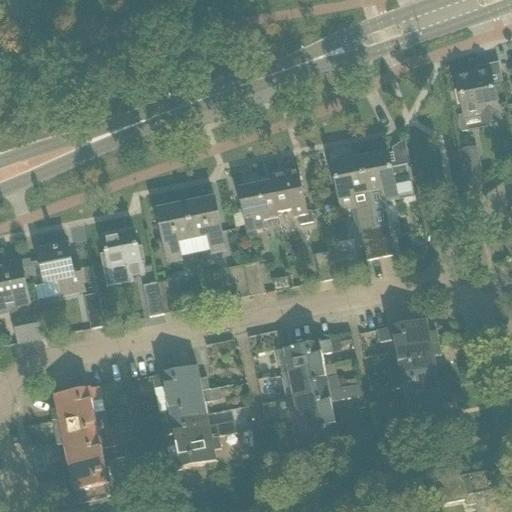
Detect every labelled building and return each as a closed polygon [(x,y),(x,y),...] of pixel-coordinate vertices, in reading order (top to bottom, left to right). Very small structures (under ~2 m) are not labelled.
[(458,117),(461,134),(488,128),(487,124),(500,121),(490,72),(457,79),(464,116),(458,117)] [(460,153),(466,185),(482,182),(475,150),(460,153)] [(388,155),(360,161),(367,194),(368,194),(370,206),(397,200),(397,199),(413,196),(407,166),(391,169),(388,155)] [(361,234),(367,262),(367,263),(381,260),(374,230),(376,230),(370,206),(368,194),(367,194),(360,161),(333,166),(342,212),(354,209),(360,234),(361,234)] [(270,179),(271,184),(277,215),(278,214),(292,212),(293,219),(298,218),(300,227),(314,224),(311,212),(307,213),(299,173),(270,179)] [(277,215),(271,184),(238,191),(247,234),(265,230),(263,222),(279,219),(278,214),(277,215)] [(215,201),(186,207),(193,240),(208,236),(212,251),(212,255),(225,252),(215,201)] [(186,207),(158,212),(168,264),(181,261),(180,258),(177,243),(193,240),(186,207)] [(374,230),(381,260),(394,257),(388,228),(376,230),(374,230)] [(101,256),(100,256),(104,273),(127,268),(130,280),(132,279),(132,280),(133,280),(133,279),(140,277),(141,278),(141,277),(144,277),(141,265),(145,264),(145,263),(141,248),(138,249),(135,234),(121,236),(120,232),(105,235),(106,239),(103,240),(106,255),(102,256),(101,256)] [(35,285),(38,301),(62,296),(62,298),(84,293),(79,266),(72,268),(68,247),(38,253),(45,283),(35,285)] [(427,250),(412,253),(415,265),(418,265),(424,258),(427,250)] [(336,281),(333,268),(330,254),(315,257),(320,284),(336,281)] [(46,340),(38,302),(28,304),(25,287),(35,285),(30,261),(0,267),(0,315),(11,314),(18,346),(46,340)] [(367,262),(333,268),(336,281),(369,275),(367,263),(367,262)] [(259,264),(244,267),(250,299),(266,296),(259,264)] [(92,267),(84,268),(88,289),(92,289),(94,296),(98,295),(92,267)] [(250,299),(244,267),(229,270),(235,302),(250,299)] [(172,282),(157,285),(163,316),(178,313),(172,282)] [(163,316),(157,285),(143,288),(150,319),(163,316)] [(84,298),(91,330),(91,331),(105,328),(98,295),(94,296),(84,298)] [(393,342),(396,354),(439,346),(436,333),(429,335),(427,323),(382,332),(377,333),(379,345),(393,342)] [(277,353),(282,378),(325,369),(323,357),(331,355),(343,352),(340,340),(277,353)] [(390,376),(391,380),(436,370),(434,359),(441,357),(439,346),(396,354),(398,364),(388,366),(389,367),(390,376)] [(382,367),(379,372),(380,378),(390,376),(389,367),(388,366),(382,367)] [(155,391),(158,403),(210,392),(207,380),(200,381),(198,369),(152,378),(155,391)] [(339,391),(337,378),(328,380),(325,369),(282,378),(284,389),(287,401),(294,400),(339,391)] [(403,389),(405,402),(448,393),(446,380),(439,382),(436,370),(391,380),(394,392),(403,389)] [(353,400),(350,388),(339,391),(294,400),(287,401),(291,425),(335,416),(332,404),(353,400)] [(53,424),(105,413),(100,389),(55,398),(57,410),(50,412),(53,424)] [(158,403),(162,426),(207,417),(205,405),(212,404),(210,392),(158,403)] [(448,393),(405,402),(408,412),(398,414),(401,427),(446,418),(443,406),(450,404),(448,393)] [(64,445),(65,446),(109,437),(105,413),(53,424),(57,447),(64,445)] [(335,416),(291,425),(294,436),(301,435),(303,447),(348,438),(346,425),(337,427),(335,416)] [(165,438),(167,450),(219,439),(216,427),(209,428),(207,417),(162,426),(165,438)] [(449,435),(447,420),(421,424),(423,439),(449,435)] [(60,459),(62,471),(105,462),(103,451),(134,445),(131,432),(109,437),(65,446),(67,458),(60,459)] [(340,443),(342,451),(347,450),(347,452),(371,448),(369,438),(340,443)] [(219,439),(167,450),(169,461),(172,474),(217,464),(214,452),(221,451),(219,439)] [(110,486),(107,474),(105,462),(62,471),(65,483),(66,483),(68,495),(86,491),(89,505),(112,500),(110,486)] [(489,472),(417,487),(422,510),(465,501),(466,508),(478,506),(478,511),(504,511),(500,490),(493,492),(489,472)]
